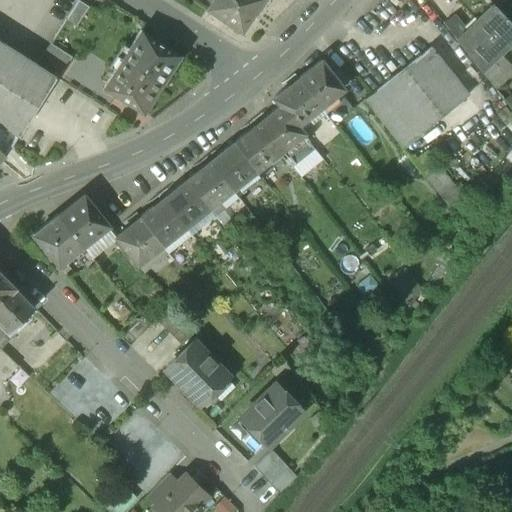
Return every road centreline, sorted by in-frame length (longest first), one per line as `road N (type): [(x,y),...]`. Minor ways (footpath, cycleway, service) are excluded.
road 1 (residential): [(262,507),(0,237)]
road 2 (secondary): [(0,205),(144,151),(254,77)]
road 3 (residential): [(143,0),(254,77)]
